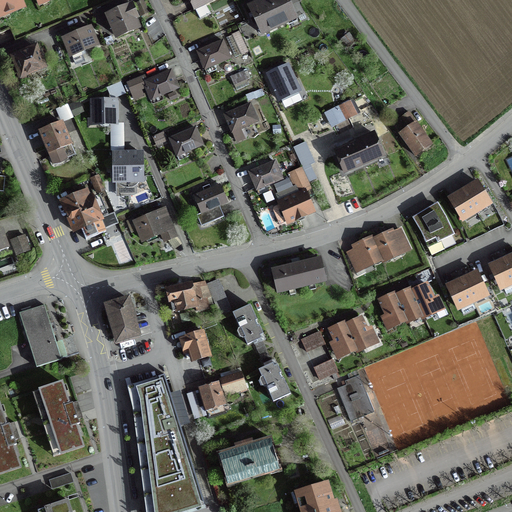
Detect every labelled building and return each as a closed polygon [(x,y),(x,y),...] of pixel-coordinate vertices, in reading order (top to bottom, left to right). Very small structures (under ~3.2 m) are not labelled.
[(0,0),(0,15),(22,7),(19,0),(0,0)] [(189,0),(199,20),(210,14),(204,4),(211,0),(189,0)] [(261,35),(295,19),(286,0),(264,0),(254,5),(253,3),(247,5),(248,8),(261,35)] [(147,13),(142,2),(135,5),(140,16),(147,13)] [(135,18),(131,7),(107,16),(116,38),(136,29),(132,20),(135,18)] [(96,46),(89,28),(63,39),(70,57),(72,56),(73,60),(82,56),(80,53),(96,46)] [(247,52),(238,33),(232,35),(241,55),(247,52)] [(229,59),(222,42),(197,53),(204,70),(229,59)] [(25,76),(44,68),(35,48),(13,57),(11,58),(12,59),(13,59),(14,61),(11,63),(13,68),(16,67),(18,73),(17,75),(19,78),(22,79),(24,78),(25,76)] [(301,93),(289,63),(268,71),(279,101),(301,93)] [(161,96),(177,89),(170,72),(145,82),(154,104),(163,100),(161,96)] [(236,91),(248,85),(242,73),(230,78),(236,91)] [(120,82),(106,88),(111,98),(124,93),(120,82)] [(92,125),(115,124),(114,102),(92,102),(92,112),(91,112),(91,120),(91,121),(92,121),(92,125)] [(331,128),(355,116),(349,102),(324,114),(331,128)] [(256,122),(249,105),(224,116),(235,141),(237,142),(245,139),(246,136),(243,128),(256,122)] [(431,145),(409,115),(408,113),(400,118),(408,130),(402,134),(400,131),(398,133),(414,156),(431,145)] [(63,153),(72,150),(61,124),(54,126),(53,123),(47,125),(49,129),(39,133),(53,165),(60,164),(66,160),(63,153)] [(201,144),(198,138),(194,129),(169,140),(178,161),(187,157),(185,153),(202,146),(201,144)] [(156,145),(166,141),(162,133),(152,138),(156,145)] [(383,156),(376,139),(374,136),(363,141),(362,138),(353,142),(354,144),(334,153),(343,173),(383,156)] [(294,147),(309,181),(316,178),(310,165),(315,163),(305,142),(294,147)] [(128,189),(127,154),(113,155),(113,165),(112,165),(112,172),(113,172),(113,182),(116,182),(118,185),(120,187),(124,188),(128,189)] [(141,164),(141,154),(127,154),(128,189),(131,188),(134,187),(137,185),(140,182),(142,182),(141,171),(143,171),(143,164),(141,164)] [(274,163),(249,173),(258,195),(267,191),(265,187),(281,180),(274,163)] [(295,189),(308,183),(301,169),(289,174),(295,189)] [(98,176),(90,179),(97,194),(104,191),(98,176)] [(489,204),(476,183),(467,188),(460,192),(449,199),(462,221),(489,204)] [(227,203),(219,186),(210,190),(208,186),(202,189),(204,192),(193,197),(200,214),(196,215),(201,227),(223,218),(219,207),(227,203)] [(65,211),(74,231),(101,219),(100,218),(99,218),(91,198),(88,199),(86,193),(62,203),(66,211),(65,211)] [(312,212),(304,193),(279,203),(279,205),(273,208),(272,210),(277,224),(280,225),(286,222),(287,223),(312,212)] [(424,240),(425,243),(449,232),(443,220),(437,208),(415,219),(426,239),(424,240)] [(175,237),(164,210),(135,222),(143,242),(160,234),(164,242),(175,237)] [(485,232),(492,229),(499,226),(502,224),(496,210),(462,226),(468,240),(473,238),(479,235),(485,232)] [(452,230),(449,232),(425,243),(432,257),(436,256),(442,253),(448,250),(456,246),(461,243),(465,241),(459,227),(452,230)] [(0,251),(6,249),(6,250),(8,249),(7,247),(1,231),(1,229),(0,229),(0,251)] [(362,268),(381,259),(382,261),(401,252),(399,248),(406,244),(399,231),(393,234),(392,232),(390,233),(373,240),(372,238),(356,246),(352,247),(355,252),(348,255),(354,267),(353,268),(357,277),(365,273),(362,268)] [(29,250),(24,237),(10,242),(15,256),(29,250)] [(490,267),(500,289),(511,283),(511,256),(507,258),(501,261),(490,267)] [(277,293),(325,281),(319,259),(299,264),(272,271),(277,293)] [(476,273),(465,278),(459,281),(447,287),(458,309),(486,296),(476,273)] [(219,316),(231,311),(218,280),(206,285),(219,316)] [(201,300),(198,284),(191,286),(190,285),(167,290),(172,312),(176,311),(176,312),(195,307),(196,312),(208,309),(206,299),(201,300)] [(437,310),(426,285),(424,286),(411,292),(410,290),(399,295),(395,296),(394,294),(383,299),(379,301),(391,326),(405,319),(406,322),(421,315),(422,317),(437,310)] [(127,299),(126,299),(109,305),(106,309),(116,342),(138,335),(132,317),(135,317),(133,310),(130,310),(127,299)] [(44,306),(18,314),(36,368),(61,360),(44,306)] [(246,346),(252,343),(254,339),(262,335),(259,327),(258,327),(256,321),(249,306),(232,314),(239,329),(240,329),(244,338),(243,339),(246,346)] [(357,351),(372,343),(367,332),(360,319),(345,326),(344,323),(329,330),(336,344),(341,355),(356,348),(357,351)] [(183,351),(188,350),(191,360),(209,354),(202,332),(179,339),(183,351)] [(324,345),(318,333),(301,341),(306,353),(324,345)] [(337,373),(331,360),(313,368),(319,381),(337,373)] [(280,374),(276,366),(268,370),(264,368),(258,371),(261,378),(262,377),(266,387),(272,402),(290,395),(283,379),(282,380),(280,374)] [(241,374),(221,380),(225,391),(245,384),(241,374)] [(152,511),(182,511),(200,507),(161,378),(135,385),(152,511)] [(372,413),(359,380),(337,389),(349,422),(372,413)] [(70,404),(63,382),(38,390),(59,454),(84,446),(76,421),(77,420),(72,404),(70,404)] [(224,405),(217,383),(198,390),(201,398),(198,399),(199,403),(202,402),(205,411),(224,405)] [(6,425),(0,405),(0,472),(20,466),(13,446),(17,444),(10,424),(6,425)] [(227,485),(279,469),(270,439),(251,445),(250,442),(236,446),(237,449),(218,455),(227,485)] [(337,511),(335,502),(332,502),(326,483),(299,492),(302,502),(299,503),(301,511),(337,511)] [(70,511),(67,501),(43,509),(43,511),(70,511)]
